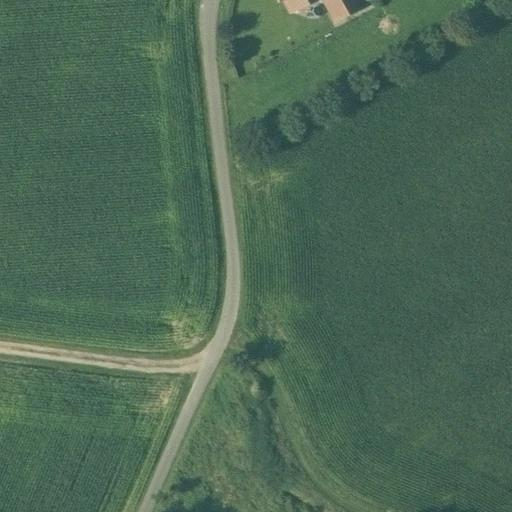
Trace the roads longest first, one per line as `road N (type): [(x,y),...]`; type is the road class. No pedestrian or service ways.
road 1 (unclassified): [(146,511),(221,337),(232,264),(214,84),(216,0)]
road 2 (track): [(352,511),(298,468),(252,360),(221,337)]
road 3 (track): [(214,354),(179,365),(0,347)]
